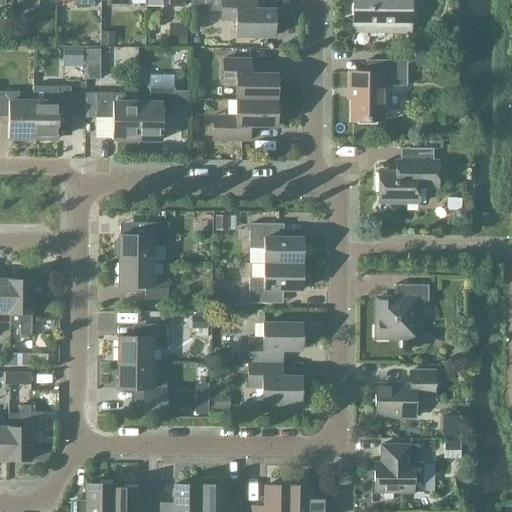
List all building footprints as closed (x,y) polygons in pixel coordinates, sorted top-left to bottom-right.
[(254,9),(254,0),(220,0),(220,20),(235,20),(235,35),(273,36),(273,9),(254,9)] [(418,4),(417,0),(351,0),(351,31),(409,32),(410,4),(418,4)] [(185,44),(185,27),(165,27),(165,44),(185,44)] [(212,68),(213,52),(190,51),(189,67),(212,68)] [(249,73),(249,58),(222,58),(222,83),(235,83),(235,99),(275,100),(275,73),(249,73)] [(405,84),(405,60),(365,60),(365,72),(351,72),(350,120),(380,120),(381,84),(405,84)] [(32,101),(32,138),(57,139),(57,115),(69,115),(69,86),(44,86),(44,101),(32,101)] [(161,112),(173,112),(173,87),(148,87),(148,102),(136,102),(136,139),(161,140),(161,112)] [(32,138),(32,101),(8,101),(8,91),(0,91),(0,116),(7,116),(7,138),(32,138)] [(136,102),(123,102),(123,92),(95,92),(95,117),(111,117),(111,139),(136,139),(136,102)] [(275,126),(275,100),(235,99),(235,115),(211,115),(211,140),(248,140),(248,126),(275,126)] [(93,121),(93,142),(110,142),(110,120),(93,121)] [(436,187),(436,161),(396,160),(395,173),(378,172),(377,201),(416,202),(416,187),(436,187)] [(117,261),(152,261),(153,245),(167,245),(167,222),(144,222),(144,235),(117,235),(117,238),(113,242),(113,254),(117,258),(117,261)] [(263,263),(301,263),(301,237),(282,237),(282,224),(248,223),(248,248),(263,248),(263,263)] [(152,276),(152,261),(117,261),(117,287),(143,287),(143,300),(166,300),(167,277),(152,276)] [(301,289),(301,263),(263,263),(262,278),(248,278),(248,302),(281,303),(281,289),(301,289)] [(0,312),(8,312),(9,280),(0,279),(0,312)] [(8,325),(19,325),(19,335),(30,335),(31,280),(9,280),(8,312),(8,325)] [(427,306),(427,285),(393,284),(393,298),(375,298),(375,338),(415,338),(415,306),(427,306)] [(247,362),(281,363),(281,349),(300,350),(300,323),(262,323),(262,338),(247,338),(247,362)] [(116,362),(151,363),(151,347),(166,347),(166,324),(143,324),(143,337),(116,336),(116,362)] [(28,366),(28,354),(4,354),(4,366),(28,366)] [(116,362),(116,388),(142,389),(142,413),(165,413),(165,378),(151,378),(151,363),(116,362)] [(280,376),(281,363),(247,362),(247,387),(261,387),(261,403),(299,403),(300,376),(280,376)] [(377,416),(414,417),(414,400),(418,396),(433,396),(434,371),(409,370),(409,385),(374,384),(374,408),(377,412),(377,416)] [(29,372),(3,372),(3,384),(29,384),(29,372)] [(7,427),(7,460),(29,460),(29,405),(18,405),(18,427),(7,427)] [(422,463),(417,463),(417,444),(379,444),(379,462),(373,462),(373,492),(412,492),(422,492),(422,463)] [(110,511),(112,488),(112,484),(86,483),(86,504),(70,504),(69,511),(110,511)] [(199,511),(199,484),(173,484),(173,503),(160,503),(160,511),(199,511)] [(199,484),(199,511),(237,511),(237,504),(225,504),(225,485),(199,484)] [(286,511),(287,485),(264,485),(263,506),(251,506),(251,511),(286,511)] [(287,485),(286,511),(322,511),(323,507),(323,497),(311,497),(311,485),(287,485)] [(112,488),(110,511),(135,511),(136,488),(112,488)]
